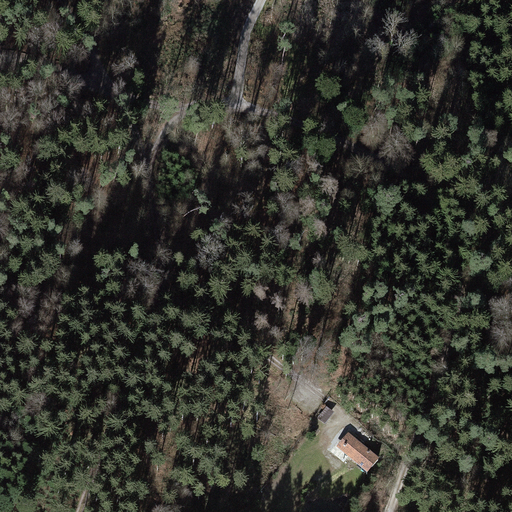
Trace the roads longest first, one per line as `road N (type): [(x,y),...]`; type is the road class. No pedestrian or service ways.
road 1 (track): [(392,511),(461,306),(460,257),(434,201),(405,177),(289,116),(239,103),(190,108),(118,93)]
road 2 (track): [(78,511),(162,285),(147,169),(118,93)]
road 3 (track): [(160,293),(239,330),(321,397)]
